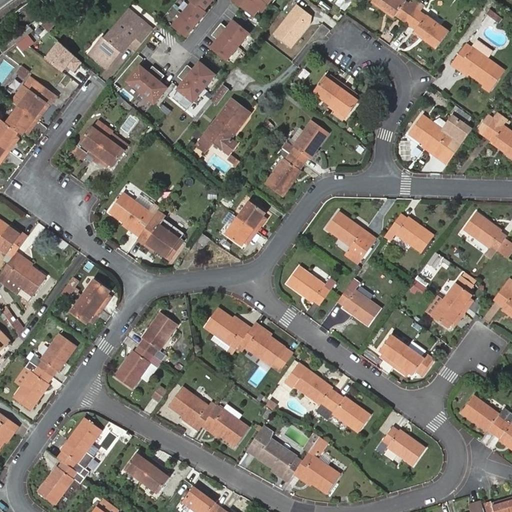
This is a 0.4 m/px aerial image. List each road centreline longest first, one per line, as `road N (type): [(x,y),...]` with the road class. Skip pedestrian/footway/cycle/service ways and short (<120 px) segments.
road 1 (residential): [(79,384),(299,511)]
road 2 (residential): [(421,410),(246,285)]
road 3 (residential): [(382,185),(325,188),(246,285)]
road 4 (residential): [(371,511),(436,494),(458,475),(459,446),(421,410)]
road 5 (residential): [(382,185),(403,77),(376,51),(348,45)]
road 6 (residential): [(147,287),(81,235),(76,214),(29,181)]
road 7 (residential): [(79,384),(15,475),(29,511)]
road 8 (residential): [(511,189),(382,185)]
